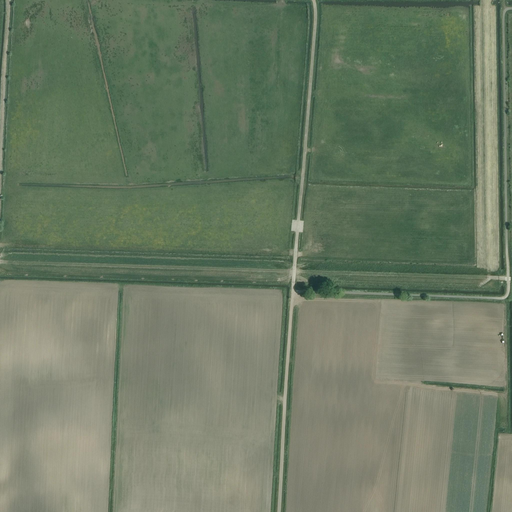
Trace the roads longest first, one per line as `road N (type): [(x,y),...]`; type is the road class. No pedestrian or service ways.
road 1 (track): [(293,273),(313,0)]
road 2 (unclassified): [(278,511),(291,290)]
road 3 (track): [(0,170),(9,0)]
